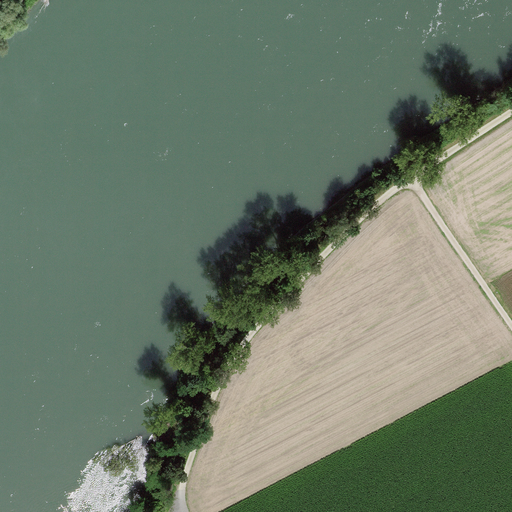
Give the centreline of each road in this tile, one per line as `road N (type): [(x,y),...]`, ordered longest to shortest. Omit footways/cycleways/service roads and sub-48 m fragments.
road 1 (track): [(409,179),(318,260),(225,368),(180,510)]
road 2 (track): [(511,332),(409,179)]
road 3 (track): [(511,111),(409,179)]
